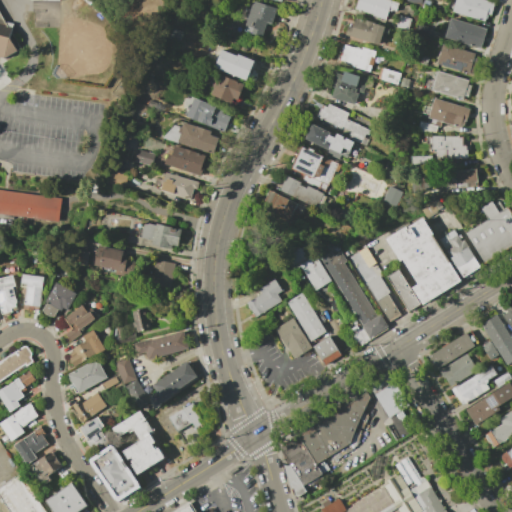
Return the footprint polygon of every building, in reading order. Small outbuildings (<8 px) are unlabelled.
[(245,25),(244,24),(245,23),(252,0),(275,8),(270,23),(266,22),(261,37),(243,31),(245,25)] [(356,0),(383,0),(389,2),(384,20),(371,16),(372,14),(359,11),(358,11),(358,10),(353,9),(356,0)] [(454,0),(483,0),(493,3),(490,14),(486,13),(483,21),(451,11),(454,0)] [(410,19),(406,30),(395,27),(398,15),(410,19)] [(0,57),(3,57),(16,51),(6,37),(12,28),(0,16),(0,57)] [(347,26),(351,28),(354,17),(383,26),(377,45),(344,35),(347,26)] [(450,18),(485,29),(479,49),(443,37),(450,18)] [(343,44),(359,50),(360,47),(374,52),(372,57),(374,58),(371,66),(369,66),(368,71),(354,67),(355,65),(338,59),(343,44)] [(441,44),(473,54),(472,58),(476,59),(472,75),(435,64),(441,44)] [(219,48),(244,59),(245,56),(255,61),(249,73),(240,70),(236,79),(211,68),(219,48)] [(382,69),(399,74),(396,85),(378,79),(382,69)] [(333,87),(331,87),(335,73),(342,75),(343,71),(366,78),(361,93),(358,92),(358,93),(355,92),(356,91),(354,90),(354,93),(357,94),(354,105),(330,98),(333,87)] [(436,71),(468,80),(466,85),(470,86),(467,97),(463,96),(462,100),(430,90),(436,71)] [(213,72),(242,83),(236,99),(232,98),(230,103),(222,100),(222,99),(209,94),(212,87),(208,85),(213,72)] [(185,106),(182,105),(186,93),(194,96),(194,98),(222,109),(220,112),(229,115),(222,131),(205,124),(182,114),(185,106)] [(423,106),(427,107),(428,104),(431,104),(433,99),(468,109),(464,121),(462,120),(459,128),(427,118),(428,115),(421,113),(423,106)] [(319,109),(321,110),(323,106),(326,108),(327,104),(347,114),(345,119),(369,131),(367,136),(364,135),(359,144),(346,138),(350,131),(345,129),(345,130),(340,128),(340,129),(321,120),(320,121),(319,120),(319,119),(315,117),(319,109)] [(173,125),(180,127),(181,122),(209,131),(208,135),(217,138),(212,154),(161,137),(173,125)] [(311,125),(328,134),(327,136),(332,138),(335,134),(342,137),(341,139),(342,140),(343,138),(352,142),(345,158),(338,155),(336,159),(325,154),(327,150),(304,139),(311,125)] [(457,136),(457,138),(460,138),(460,145),(464,145),(464,149),(466,149),(466,158),(436,157),(436,149),(430,149),(430,136),(457,136)] [(167,149),(171,151),(173,145),(193,152),(204,156),(198,175),(162,164),(167,149)] [(301,147),(308,150),(309,148),(313,150),(313,152),(322,156),(322,157),(336,164),(331,176),(334,177),(330,184),(328,183),(326,186),(311,179),(312,177),(292,168),(301,147)] [(136,149),(153,154),(150,166),(133,161),(136,149)] [(431,155),(431,168),(410,169),(410,156),(431,155)] [(108,169),(127,173),(123,188),(105,184),(108,169)] [(474,169),(476,182),(474,183),(474,186),(447,190),(444,173),(474,169)] [(162,179),(159,178),(160,175),(163,176),(164,172),(197,182),(195,189),(192,188),(189,199),(159,190),(162,179)] [(286,176),(299,183),(298,185),(305,188),(306,186),(327,196),(321,210),(315,208),(285,194),(279,191),(286,176)] [(397,207),(401,190),(387,186),(383,203),(397,207)] [(0,190),(63,199),(60,223),(0,214),(0,190)] [(294,223),(302,206),(267,191),(260,209),(294,223)] [(465,233),(483,263),(511,246),(511,213),(508,207),(499,213),(492,202),(481,209),(487,220),(465,233)] [(411,288),(416,285),(401,260),(398,262),(385,239),(421,217),(460,282),(421,306),(411,288)] [(143,222),(154,225),(155,223),(180,229),(176,246),(170,245),(169,249),(150,244),(151,240),(140,237),(143,222)] [(439,239),(457,229),(480,267),(463,278),(439,239)] [(97,245),(122,250),(120,258),(134,261),(130,277),(113,274),(114,270),(92,265),(97,245)] [(362,325),(320,258),(331,251),(335,258),(339,254),(377,316),(379,314),(388,328),(371,339),(362,325)] [(314,255),(329,280),(314,290),(298,264),(314,255)] [(148,286),(153,259),(174,263),(169,290),(148,286)] [(408,312),(420,305),(399,271),(387,278),(408,312)] [(0,277),(11,274),(14,285),(10,286),(13,297),(14,298),(15,301),(14,303),(16,309),(14,309),(15,312),(11,313),(10,311),(9,313),(7,315),(3,314),(1,313),(0,310),(0,277)] [(20,274),(42,276),(38,306),(23,304),(25,287),(19,286),(20,274)] [(366,284),(379,275),(389,290),(375,299),(366,284)] [(260,294),(257,289),(273,279),(281,290),(276,293),(280,301),(255,317),(246,303),(260,294)] [(46,302),(44,301),(55,282),(75,293),(66,309),(61,307),(60,310),(57,308),(53,316),(48,316),(44,313),(41,310),(46,302)] [(287,303),(302,293),(325,331),(310,341),(287,303)] [(377,301),(388,295),(400,314),(390,321),(377,301)] [(73,311),(72,308),(75,306),(77,308),(80,305),(86,313),(88,312),(93,319),(85,325),(82,327),(83,328),(80,330),(79,329),(77,330),(80,333),(69,341),(64,334),(71,328),(63,318),(73,311)] [(511,307),(511,331),(501,315),(511,307)] [(144,309),(149,329),(135,333),(134,328),(132,328),(131,323),(133,323),(130,312),(144,309)] [(494,315),(511,342),(511,360),(505,365),(479,325),(494,315)] [(275,329),(294,359),(312,348),(293,318),(275,329)] [(349,330),(359,347),(371,339),(362,325),(359,327),(357,325),(349,330)] [(70,356),(68,354),(73,351),(71,349),(85,341),(82,336),(92,330),(103,349),(95,355),(94,354),(73,366),(68,358),(70,356)] [(150,339),(151,340),(182,331),(187,349),(147,360),(145,352),(136,355),(134,347),(133,344),(150,339)] [(465,333),(473,346),(437,369),(428,356),(465,333)] [(134,334),(135,339),(116,344),(114,340),(134,334)] [(328,337),(312,347),(325,368),(342,358),(328,337)] [(488,341),(497,354),(489,359),(480,346),(488,341)] [(0,360),(22,346),(25,347),(29,353),(28,357),(31,361),(25,365),(23,363),(19,366),(20,368),(18,370),(16,368),(0,379),(0,360)] [(465,354),(475,370),(449,387),(439,370),(465,354)] [(126,356),(135,379),(122,384),(113,361),(126,356)] [(72,383),(67,374),(93,360),(94,363),(97,361),(106,377),(78,393),(77,392),(74,393),(71,388),(68,389),(66,386),(72,383)] [(155,392),(151,386),(185,362),(195,377),(154,407),(150,400),(148,398),(155,392)] [(490,366),(496,374),(485,380),(487,382),(484,384),(487,389),(460,406),(450,389),(490,366)] [(0,388),(5,385),(5,386),(17,378),(22,374),(21,374),(22,373),(23,373),(28,370),(34,379),(26,384),(30,390),(15,400),(18,405),(8,411),(0,399),(0,388)] [(504,372),(509,379),(495,387),(491,381),(504,372)] [(400,410),(404,416),(399,419),(395,413),(388,418),(369,387),(390,374),(409,405),(400,410)] [(100,384),(114,376),(118,382),(103,390),(100,384)] [(135,380),(148,398),(150,400),(138,408),(123,388),(135,380)] [(507,382),(511,389),(511,395),(496,406),(498,410),(473,426),(463,410),(507,382)] [(297,435),(365,392),(369,397),(358,420),(349,443),(315,464),(297,435)] [(77,415),(70,405),(77,400),(79,404),(95,393),(104,406),(81,422),(76,415),(77,415)] [(0,421),(18,409),(21,406),(22,407),(28,403),(36,415),(31,418),(32,419),(30,421),(29,420),(19,427),(22,432),(9,440),(0,426),(0,421)] [(167,418),(174,430),(175,432),(188,424),(190,424),(193,429),(203,422),(191,403),(167,418)] [(501,423),(498,418),(511,409),(511,434),(491,448),(483,435),(501,423)] [(148,434),(153,442),(151,444),(154,449),(157,447),(163,457),(135,475),(129,465),(126,460),(121,452),(139,440),(133,430),(128,432),(127,430),(116,437),(111,428),(138,411),(152,432),(148,434)] [(97,417),(103,426),(98,429),(107,442),(92,452),(85,441),(82,443),(80,439),(82,437),(77,430),(97,417)] [(174,430),(168,434),(160,422),(167,418),(174,430)] [(39,427),(43,433),(40,435),(46,444),(32,454),(35,458),(26,465),(12,446),(39,427)] [(278,447),(288,465),(302,486),(321,474),(315,464),(297,435),(278,447)] [(118,498),(93,460),(112,448),(137,486),(118,498)] [(502,456),(501,455),(511,448),(511,466),(509,468),(505,462),(504,463),(500,457),(502,456)] [(50,451),(61,466),(46,476),(49,480),(40,487),(26,468),(50,451)] [(407,456),(421,478),(407,487),(394,465),(407,456)] [(302,486),(305,492),(296,497),(294,496),(292,488),(289,489),(282,465),(287,466),(288,465),(302,486)] [(10,511),(0,497),(0,486),(18,474),(43,511),(10,511)] [(51,511),(75,511),(86,505),(71,483),(44,501),(51,511)] [(429,487),(444,511),(424,511),(422,508),(424,507),(417,494),(429,487)] [(320,511),(319,510),(338,499),(345,510),(341,511),(320,511)] [(212,511),(209,511),(193,511),(189,502),(171,511),(212,511)]
